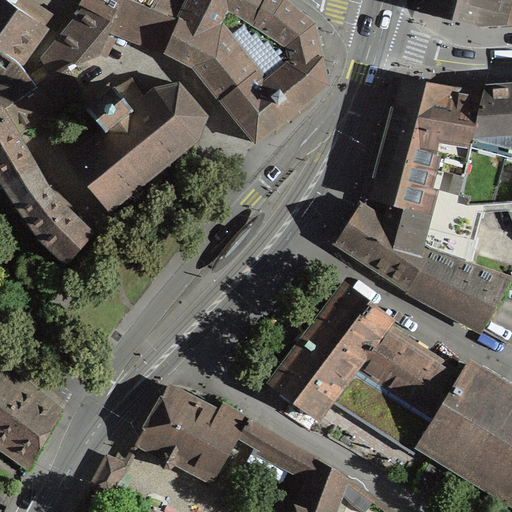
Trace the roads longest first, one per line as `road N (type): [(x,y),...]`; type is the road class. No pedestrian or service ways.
road 1 (secondary): [(100,418),(126,404),(293,228),(333,161),(353,97)]
road 2 (secondary): [(353,97),(146,321),(111,379),(100,418)]
road 3 (residential): [(100,418),(0,332)]
